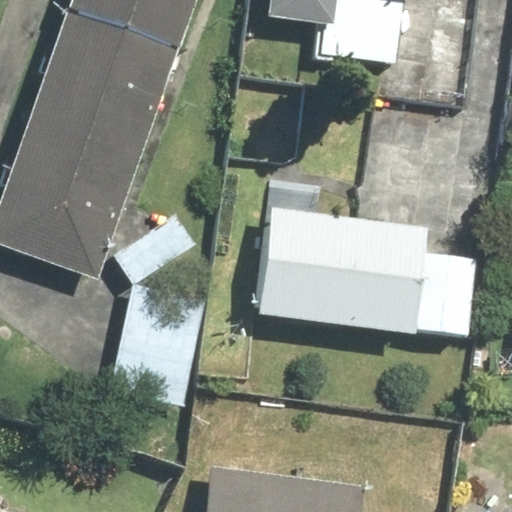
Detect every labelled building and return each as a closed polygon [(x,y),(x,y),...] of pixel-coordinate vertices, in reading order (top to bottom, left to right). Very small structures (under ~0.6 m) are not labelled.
[(206,0),(72,0),(0,208),(0,242),(109,281),(206,0)] [(274,0),(273,18),(325,23),(322,57),(403,65),(408,0),(274,0)] [(323,216),(325,182),(270,178),(260,323),(473,337),(479,259),(434,256),(436,224),(323,216)] [(118,258),(137,287),(201,245),(182,216),(118,258)] [(195,412),(212,305),(132,292),(115,399),(195,412)] [(362,511),(365,480),(206,467),(202,511),(362,511)] [(6,511),(11,498),(0,494),(0,511),(6,511)]
